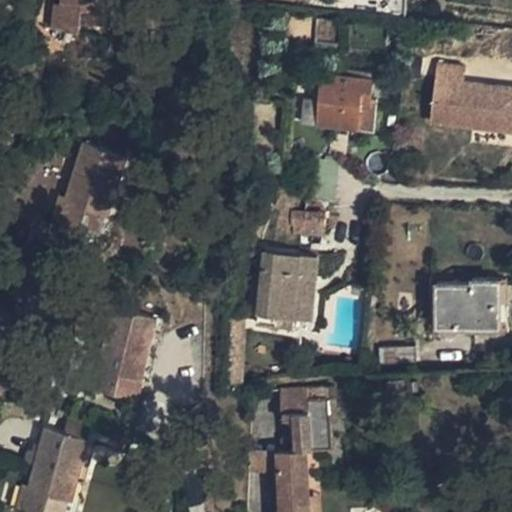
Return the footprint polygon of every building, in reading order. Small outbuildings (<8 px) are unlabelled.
[(61,0),(60,13),(53,12),(51,38),(100,43),(103,0),(61,0)] [(103,0),(100,43),(109,44),(112,0),(103,0)] [(511,33),(412,24),(409,51),(511,62),(511,33)] [(434,60),(428,118),(511,125),(511,78),(462,73),(463,62),(434,60)] [(363,128),(368,75),(318,71),(318,74),(310,73),(307,97),(300,96),(297,121),(363,128)] [(91,231),(99,216),(115,224),(146,167),(111,149),(84,199),(77,196),(65,218),(91,231)] [(115,224),(106,240),(117,246),(156,173),(146,167),(115,224)] [(337,249),(337,255),(355,254),(355,249),(356,208),(338,208),(337,249)] [(293,236),(325,238),(326,223),(319,223),(307,222),(308,215),(294,215),(293,236)] [(115,224),(99,216),(91,231),(106,240),(115,224)] [(319,257),(264,251),(256,325),(277,328),(279,316),(295,318),(313,320),(319,257)] [(440,321),(500,319),(501,297),(508,297),(508,271),(473,273),(473,277),(440,278),(440,321)] [(509,319),(508,297),(501,297),(500,319),(509,319)] [(113,394),(119,376),(137,381),(154,321),(117,312),(101,367),(93,365),(86,386),(113,394)] [(279,316),(277,328),(294,330),(295,325),(295,318),(279,316)] [(244,319),(223,319),(219,391),(241,386),(244,319)] [(137,381),(132,399),(144,402),(165,325),(154,321),(137,381)] [(0,346),(10,338),(7,334),(0,340),(0,346)] [(416,345),(379,347),(380,363),(416,361),(416,345)] [(137,381),(119,376),(113,394),(132,399),(137,381)] [(278,391),(278,421),(286,421),(288,439),(293,439),(293,447),(329,446),(328,389),(278,391)] [(43,510),(47,494),(64,498),(82,437),(45,426),(29,482),(21,479),(15,502),(43,510)] [(64,498),(60,511),(73,511),(94,440),(82,437),(64,498)] [(303,448),(276,448),(277,511),(304,511),(303,493),(303,448)] [(249,452),(251,472),(273,470),(271,450),(249,452)] [(316,511),(316,493),(303,493),(304,511),(316,511)] [(60,511),(64,498),(47,494),(43,510),(50,511),(60,511)]
